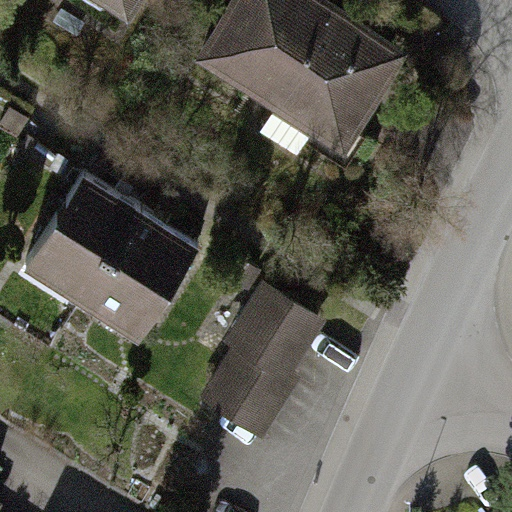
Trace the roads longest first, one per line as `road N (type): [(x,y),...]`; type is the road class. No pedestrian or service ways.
road 1 (residential): [(511,188),(411,384)]
road 2 (residential): [(411,384),(361,511)]
